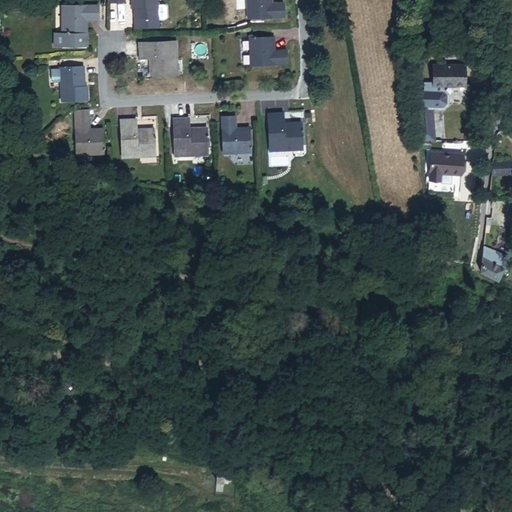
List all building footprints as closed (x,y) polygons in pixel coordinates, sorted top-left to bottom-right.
[(284,3),(270,4),(269,0),(247,0),(248,19),(284,18),(284,3)] [(134,30),(159,29),(158,1),(130,2),(131,17),(134,17),(134,30)] [(85,32),(85,19),(88,19),(100,19),(100,6),(61,6),(61,33),(54,33),(54,46),(86,46),(86,32),(85,32)] [(252,69),(288,66),(287,51),(273,52),(272,40),(251,41),(252,69)] [(152,81),(174,79),(173,63),(180,62),(179,47),(137,49),(138,64),(150,64),(152,81)] [(434,88),(466,87),(466,65),(433,65),(434,88)] [(88,86),(85,86),(85,66),(59,67),(60,101),(88,100),(88,86)] [(287,144),(302,143),(301,120),(284,121),(283,110),(268,111),(269,149),(287,148),(287,144)] [(222,151),(252,150),(252,126),(237,127),(236,115),(221,115),(222,151)] [(73,150),(103,150),(103,128),(88,129),(88,116),(72,116),(73,150)] [(139,150),(154,150),(154,127),(135,128),(135,117),(119,118),(120,157),(139,157),(139,150)] [(192,152),(207,152),(206,128),(188,128),(187,117),(172,117),(174,157),(192,157),(192,152)] [(440,177),(460,176),(459,157),(429,158),(430,186),(441,186),(440,177)] [(491,177),(511,177),(511,167),(493,166),(491,177)] [(499,221),(511,221),(511,210),(499,210),(499,221)] [(487,263),(495,263),(495,254),(487,254),(487,263)] [(486,276),(505,279),(506,268),(497,267),(497,263),(495,263),(487,263),(486,276)]
